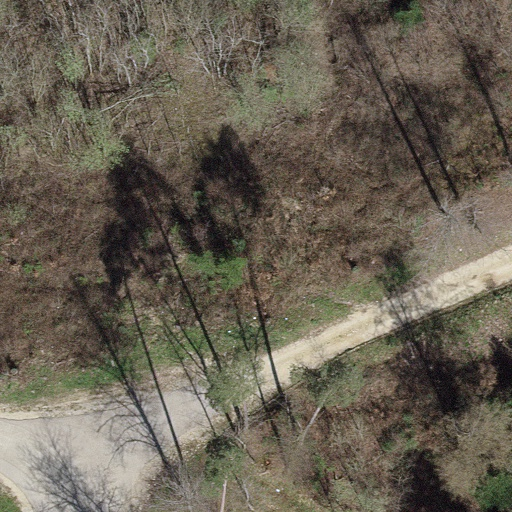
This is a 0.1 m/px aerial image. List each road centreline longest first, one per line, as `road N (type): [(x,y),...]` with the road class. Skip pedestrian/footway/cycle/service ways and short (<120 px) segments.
road 1 (track): [(511,265),(86,445)]
road 2 (track): [(0,435),(86,445),(82,511)]
